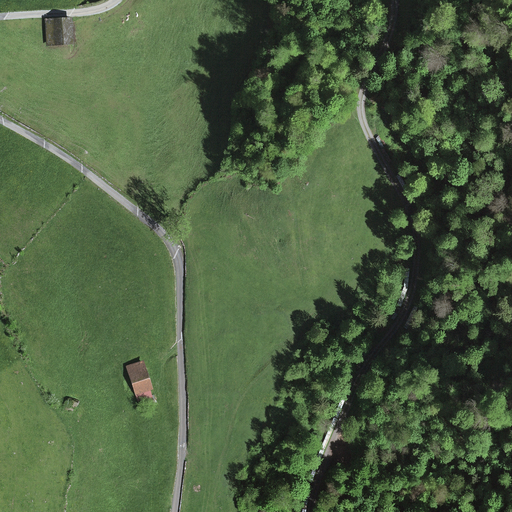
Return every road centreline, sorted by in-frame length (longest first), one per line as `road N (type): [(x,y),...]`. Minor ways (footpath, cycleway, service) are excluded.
road 1 (track): [(393,0),(394,34),(359,87),(357,105),(413,236),(409,304),(361,376),(303,511)]
road 2 (track): [(0,119),(82,168),(163,235),(175,258),(183,437),(175,511)]
